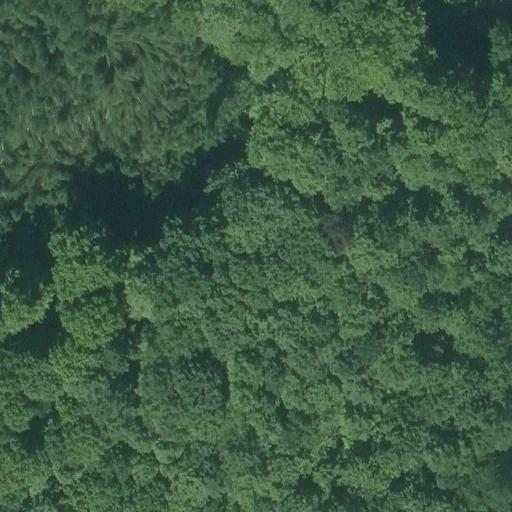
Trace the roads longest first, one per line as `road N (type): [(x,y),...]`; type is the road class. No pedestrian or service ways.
road 1 (unclassified): [(284,511),(509,171)]
road 2 (track): [(511,91),(443,48),(401,0)]
